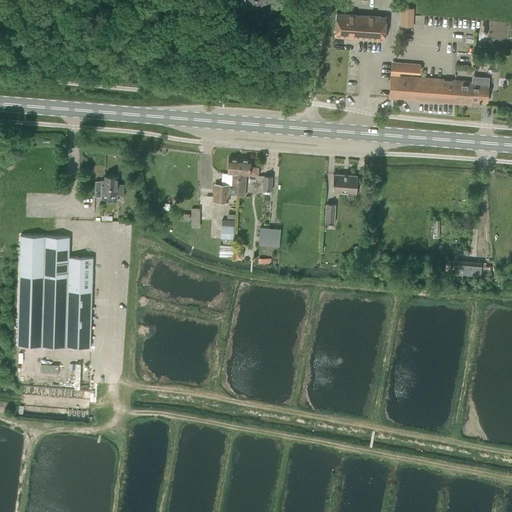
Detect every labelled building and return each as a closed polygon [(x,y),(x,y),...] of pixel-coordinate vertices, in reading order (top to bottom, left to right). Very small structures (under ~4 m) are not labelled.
[(272,0),(245,0),(249,9),(272,0)] [(401,8),(401,17),(413,17),(413,9),(401,8)] [(336,14),(334,36),(384,40),(386,17),(336,14)] [(392,62),(389,98),(470,105),(471,101),(487,102),(487,92),(488,86),(472,85),(472,81),(471,81),(418,77),(399,76),(399,72),(419,73),(419,65),(402,63),(392,62)] [(489,78),(473,77),(472,81),(472,85),(488,86),(489,78)] [(231,185),(237,186),(239,159),(228,158),(227,173),(232,173),(231,185)] [(250,159),(239,159),(237,186),(237,194),(244,194),(246,174),(257,175),(258,167),(250,167),(250,159)] [(333,174),(332,192),(356,194),(357,176),(333,174)] [(101,194),(117,194),(117,195),(122,195),(123,184),(117,184),(117,175),(104,175),(104,179),(101,179),(101,181),(95,181),(94,197),(101,197),(101,194)] [(262,190),(270,191),(272,176),(263,176),(262,190)] [(214,185),(213,201),(227,202),(228,185),(214,185)] [(325,204),(324,223),(333,223),(334,204),(325,204)] [(232,246),(234,220),(221,219),(220,238),(222,239),(222,245),(219,244),(219,256),(232,257),(233,246),(232,246)] [(280,229),(260,227),(258,245),(279,247),(280,229)] [(90,348),(92,257),(68,257),(69,237),(20,235),(17,346),(90,348)] [(455,274),(480,276),(481,262),(457,260),(455,274)]
